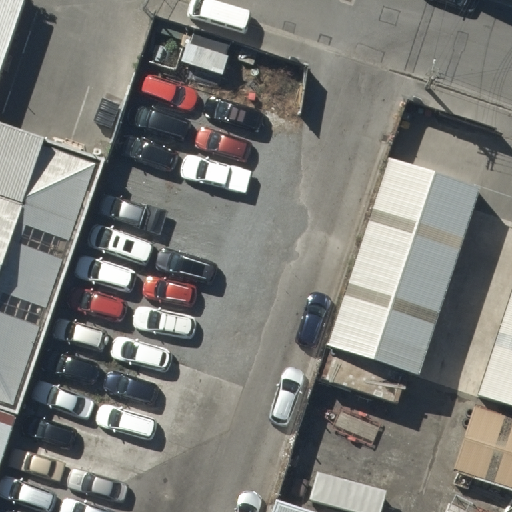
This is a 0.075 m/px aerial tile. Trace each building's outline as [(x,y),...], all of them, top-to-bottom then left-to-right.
[(0,0),(0,81),(23,0),(0,0)] [(0,401),(15,407),(98,155),(0,119),(0,401)] [(480,185),(383,153),(322,332),(419,365),(480,185)] [(511,296),(482,385),(511,395),(511,296)] [(369,511),(259,475),(246,511),(369,511)]
